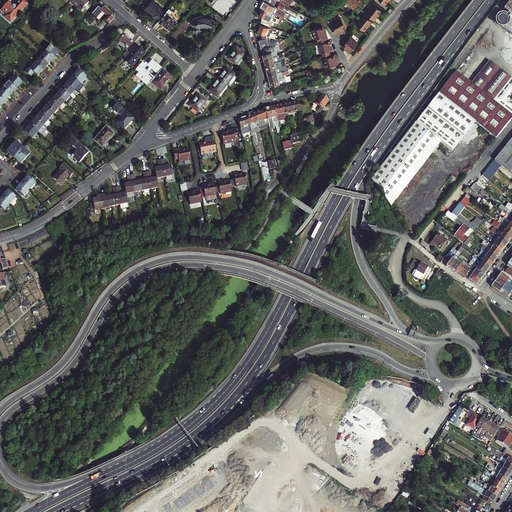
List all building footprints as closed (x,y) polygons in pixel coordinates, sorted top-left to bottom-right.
[(18,0),(14,5),(9,1),(1,11),(5,14),(3,17),(11,23),(28,3),(24,0),(18,0)] [(90,3),(86,0),(73,0),(72,1),(72,2),(82,11),(90,3)] [(160,20),(167,12),(154,0),(147,8),(160,20)] [(230,0),(211,0),(211,1),(225,11),(232,1),(230,0)] [(261,4),(263,6),(272,11),(275,5),(266,0),(263,0),(263,1),(261,4)] [(277,14),(281,16),(302,28),(303,28),(312,19),(290,6),(286,4),(279,0),(266,0),(275,5),(272,11),(277,14)] [(372,0),(364,10),(373,17),(381,7),(372,0)] [(511,0),(501,13),(505,16),(503,15),(501,15),(500,16),(498,16),(496,19),(496,21),(496,23),(497,24),(498,25),(511,36),(511,0)] [(148,7),(146,5),(139,12),(141,14),(147,8),(148,7)] [(263,6),(261,11),(276,17),(277,14),(272,11),(263,6)] [(105,20),(110,24),(116,18),(116,16),(105,7),(102,11),(99,8),(96,12),(100,16),(103,12),(108,16),(105,20)] [(173,10),(170,8),(167,12),(160,20),(159,20),(170,30),(177,21),(174,18),(174,16),(171,13),(173,10)] [(261,11),(259,15),(274,21),(276,17),(261,11)] [(362,12),(355,22),(364,28),(371,18),(362,12)] [(209,27),(215,20),(214,19),(211,17),(206,15),(200,16),(196,17),(194,19),(191,22),(196,26),(195,29),(196,29),(200,29),(199,26),(203,25),(205,25),(209,27)] [(330,25),(336,34),(343,30),(342,29),(344,27),(347,26),(340,16),(332,22),(333,23),(330,25)] [(260,25),(259,28),(267,31),(271,32),(274,33),(278,35),(279,32),(281,32),(281,30),(261,23),(260,25)] [(317,40),(318,42),(328,38),(326,31),(324,31),(323,29),(322,26),(312,29),(315,39),(317,38),(317,40)] [(123,51),(126,53),(135,43),(125,35),(121,40),(118,43),(125,49),(123,51)] [(350,36),(343,45),(345,47),(347,48),(346,50),(350,53),(358,43),(350,36)] [(261,49),(269,46),(268,42),(267,38),(259,40),(261,49)] [(328,41),(317,44),(320,53),(333,50),(331,45),(329,46),(329,44),(328,41)] [(145,52),(135,43),(126,53),(123,56),(127,59),(126,61),(132,67),(145,52)] [(263,54),(264,59),(279,55),(278,49),(281,48),(278,44),(276,45),(270,47),(261,50),(262,53),(263,54)] [(52,46),(47,52),(54,59),(56,56),(57,56),(60,53),(52,46)] [(237,46),(229,56),(237,62),(245,52),(237,46)] [(47,52),(42,58),(49,65),(52,62),(52,61),(54,59),(47,52)] [(265,61),(265,64),(275,62),(279,61),(278,57),(280,57),(284,54),(284,53),(279,55),(264,59),(265,61)] [(334,55),(324,58),(327,68),(339,64),(337,59),(336,60),(335,58),(334,55)] [(42,58),(37,64),(44,70),(46,68),(47,67),(49,65),(42,58)] [(146,64),(143,62),(136,70),(139,72),(136,76),(147,86),(151,82),(155,78),(149,73),(152,69),(158,74),(162,69),(163,68),(153,60),(149,65),(147,63),(146,64)] [(474,83),(457,70),(436,96),(372,179),(391,206),(441,142),(452,151),(474,122),(496,139),(511,118),(511,102),(511,99),(511,78),(491,61),(474,83)] [(35,74),(39,77),(41,74),(41,73),(44,70),(37,64),(33,68),(32,67),(31,69),(30,68),(26,72),(32,78),(35,74)] [(235,75),(235,74),(228,68),(219,79),(227,85),(229,82),(232,85),(237,77),(235,75)] [(172,78),(162,69),(158,74),(155,78),(151,82),(161,91),(172,78)] [(269,78),(270,80),(279,78),(284,76),(285,76),(290,75),(288,69),(283,71),(278,72),(268,75),(269,78)] [(77,74),(74,77),(81,83),(87,77),(79,70),(77,73),(77,74)] [(10,83),(17,89),(20,85),(21,85),(23,83),(16,76),(10,83)] [(279,78),(270,80),(270,83),(271,86),(286,82),(285,76),(284,76),(279,78)] [(75,90),(81,83),(74,77),(71,81),(70,81),(68,83),(75,90)] [(222,97),(227,90),(225,88),(227,85),(219,79),(211,90),(219,96),(219,95),(222,97)] [(10,83),(4,89),(12,96),(14,93),(14,92),(17,89),(10,83)] [(66,87),(63,90),(70,96),(75,90),(68,83),(65,86),(66,87)] [(4,89),(0,94),(0,97),(5,102),(8,98),(9,98),(12,96),(4,89)] [(60,93),(58,95),(65,101),(70,96),(63,90),(61,93),(60,93)] [(190,105),(198,112),(207,100),(200,94),(190,105)] [(55,99),(53,102),(60,108),(65,101),(58,95),(55,98),(55,99)] [(320,112),(329,100),(322,95),(319,97),(315,103),(321,107),(318,110),(320,112)] [(60,108),(53,102),(50,105),(49,104),(47,107),(55,113),(60,108)] [(299,111),(297,102),(291,104),(293,112),(299,111)] [(293,112),(291,104),(283,105),(284,114),(285,117),(287,116),(286,114),(293,112)] [(278,106),(274,107),(278,124),(279,127),(281,126),(280,120),(286,119),(285,117),(284,114),(283,105),(278,106)] [(49,119),(55,113),(47,107),(45,110),(45,111),(42,113),(49,119)] [(272,108),(270,108),(272,119),(271,119),(273,125),(278,124),(274,107),(272,108)] [(264,109),(266,116),(268,126),(269,127),(273,126),(273,125),(271,119),(272,119),(270,108),(267,109),(264,109)] [(266,116),(264,109),(260,111),(256,113),(259,122),(260,125),(261,128),(268,126),(266,116)] [(128,112),(118,124),(125,130),(135,119),(128,112)] [(49,119),(42,113),(40,116),(39,116),(37,119),(44,125),(49,119)] [(251,115),(247,116),(250,126),(251,129),(260,125),(259,122),(256,113),(251,115)] [(250,126),(247,116),(243,118),(238,120),(242,129),(243,136),(252,134),(251,129),(250,126)] [(305,118),(303,122),(305,128),(306,130),(312,123),(305,118)] [(34,123),(32,126),(38,131),(42,134),(47,128),(44,125),(37,119),(34,122),(34,123)] [(25,132),(33,138),(38,131),(32,126),(29,129),(28,129),(25,132)] [(95,141),(103,148),(111,139),(112,140),(114,137),(116,135),(107,127),(95,141)] [(229,132),(222,133),(224,144),(236,142),(235,139),(239,138),(237,128),(231,129),(231,131),(229,132)] [(298,134),(290,136),(291,141),(292,143),(300,141),(298,134)] [(203,154),(219,151),(216,138),(208,140),(208,142),(206,143),(201,144),(203,154)] [(511,138),(494,161),(504,168),(511,174),(511,138)] [(8,151),(15,158),(24,148),(17,141),(8,151)] [(282,143),(283,149),(293,147),(292,143),(291,141),(282,143)] [(87,151),(81,146),(72,156),(80,163),(89,153),(87,151)] [(189,148),(184,149),(182,149),(182,147),(174,149),(176,159),(180,158),(180,161),(191,159),(189,148)] [(24,148),(15,158),(22,164),(31,154),(24,148)] [(158,179),(158,180),(166,179),(163,161),(159,162),(160,169),(156,170),(158,179)] [(163,161),(166,179),(174,177),(173,167),(168,167),(167,161),(163,161)] [(259,163),(263,179),(270,177),(266,161),(259,163)] [(61,171),(54,179),(62,185),(66,180),(69,177),(70,178),(74,173),(65,165),(60,170),(61,171)] [(148,173),(151,191),(159,189),(158,180),(158,179),(153,180),(152,172),(148,173)] [(238,172),(234,173),(237,186),(248,184),(246,173),(241,174),(239,174),(238,172)] [(143,192),(151,191),(148,173),(144,174),(145,181),(142,182),(143,192)] [(132,176),(135,193),(143,192),(142,182),(137,182),(136,175),(132,176)] [(27,180),(24,183),(31,189),(37,183),(29,176),(26,179),(27,180)] [(128,195),(135,193),(132,176),(129,176),(130,183),(126,184),(127,193),(128,195)] [(231,181),(225,182),(223,182),(222,180),(219,181),(222,193),(233,191),(231,181)] [(210,184),(204,185),(206,196),(207,200),(208,201),(209,200),(214,199),(214,198),(217,198),(216,194),(218,194),(216,181),(211,182),(212,184),(210,184)] [(20,187),(18,189),(25,196),(31,189),(24,183),(21,187),(20,187)] [(479,196),(470,189),(466,186),(462,190),(467,194),(473,199),(475,201),(479,196)] [(118,188),(121,205),(121,209),(130,208),(128,195),(127,193),(122,194),(121,187),(118,188)] [(111,196),(113,206),(121,205),(118,188),(113,189),(114,195),(111,196)] [(189,192),(191,204),(202,202),(200,189),(196,189),(196,191),(194,191),(189,192)] [(7,194),(4,198),(11,204),(17,197),(9,191),(7,194)] [(490,196),(504,207),(507,209),(511,204),(500,196),(499,198),(492,193),(490,196)] [(104,208),(104,207),(102,194),(98,195),(98,198),(94,199),(95,209),(98,208),(99,209),(104,208)] [(110,207),(113,206),(111,196),(107,197),(106,194),(102,194),(104,207),(104,208),(110,208),(110,207)] [(465,197),(462,201),(468,206),(471,202),(465,197)] [(5,211),(11,204),(4,198),(1,201),(0,201),(0,206),(2,208),(5,211)] [(489,211),(490,210),(494,205),(490,203),(489,204),(483,200),(480,203),(480,204),(489,211)] [(459,204),(452,214),(474,231),(477,228),(482,221),(477,218),(472,223),(460,214),(464,208),(459,204)] [(503,213),(511,218),(511,212),(507,209),(504,207),(501,211),(503,213)] [(454,236),(459,240),(463,243),(467,237),(468,238),(470,235),(474,231),(452,214),(448,211),(445,215),(453,221),(454,220),(460,225),(459,227),(460,228),(454,236)] [(503,219),(511,225),(511,218),(503,213),(502,215),(504,217),(503,219)] [(499,224),(511,233),(511,225),(503,219),(500,217),(498,219),(501,221),(499,224)] [(495,227),(511,239),(511,236),(511,233),(499,224),(495,220),(492,223),(496,226),(495,227)] [(493,233),(494,233),(507,243),(511,239),(495,227),(494,226),(490,231),(493,233)] [(21,248),(25,246),(28,252),(51,239),(46,229),(19,244),(21,248)] [(440,249),(447,240),(438,233),(429,244),(433,248),(435,245),(440,249)] [(489,236),(489,237),(504,248),(507,243),(494,233),(491,237),(490,236),(489,235),(489,236)] [(488,242),(490,244),(501,252),(504,248),(489,237),(488,238),(490,240),(488,242)] [(29,251),(34,262),(57,251),(52,241),(29,251)] [(498,256),(486,247),(482,244),(481,246),(484,248),(486,250),(485,251),(484,250),(483,251),(495,260),(498,256)] [(487,246),(486,247),(498,256),(501,252),(490,244),(488,246),(487,246)] [(450,261),(455,255),(458,251),(460,249),(455,245),(445,257),(450,261)] [(482,250),(479,254),(492,264),(495,260),(483,251),(482,251),(482,250)] [(492,264),(479,254),(477,257),(475,254),(473,256),(477,259),(489,268),(492,264)] [(451,269),(457,261),(458,259),(459,258),(455,255),(450,261),(446,266),(451,269)] [(474,263),(486,272),(489,268),(477,259),(473,256),(472,257),(474,259),(472,262),(474,263)] [(0,259),(0,266),(1,267),(3,273),(9,271),(5,262),(1,263),(0,259)] [(408,267),(415,271),(420,263),(413,259),(408,267)] [(451,269),(455,272),(461,264),(458,262),(457,261),(451,269)] [(455,272),(460,274),(467,264),(463,261),(461,264),(455,272)] [(424,281),(431,269),(420,263),(415,271),(413,275),(424,281)] [(471,267),(472,267),(483,276),(486,272),(474,263),(472,266),(471,267)] [(469,271),(470,270),(472,267),(471,267),(469,266),(467,264),(460,274),(464,277),(468,272),(469,271)] [(473,273),(472,274),(480,280),(483,276),(472,267),(470,270),(474,272),(473,273)] [(464,277),(475,284),(477,284),(480,280),(472,274),(471,276),(468,274),(470,273),(468,272),(464,277)] [(511,285),(511,281),(501,273),(499,276),(498,277),(510,287),(511,285)] [(498,277),(494,282),(507,291),(510,287),(498,277)] [(507,291),(494,282),(491,286),(506,297),(509,293),(507,291)] [(458,403),(447,420),(449,421),(461,404),(458,403)] [(472,413),(474,411),(461,403),(461,404),(449,421),(458,427),(461,422),(457,419),(462,411),(467,414),(466,416),(469,418),(472,413)] [(469,418),(465,426),(467,427),(468,425),(470,426),(477,416),(472,413),(469,418)] [(477,416),(470,426),(474,429),(475,427),(481,418),(477,416)] [(475,427),(479,429),(485,419),(482,417),(481,418),(475,427)] [(485,419),(479,429),(477,433),(474,437),(478,439),(479,436),(489,421),(485,419)] [(489,421),(479,436),(478,439),(481,441),(483,436),(492,423),(489,421)] [(492,423),(483,436),(487,439),(496,425),(492,423)] [(496,425),(487,439),(491,441),(493,437),(499,427),(500,425),(497,423),(496,425)] [(499,427),(493,437),(496,439),(502,429),(499,427)] [(508,433),(502,429),(496,439),(500,441),(502,443),(504,440),(508,433)] [(506,460),(506,462),(511,465),(511,459),(506,456),(503,454),(501,458),(502,459),(503,458),(506,460)] [(404,475),(410,479),(411,478),(420,466),(413,461),(410,466),(408,468),(408,470),(404,475)] [(499,462),(498,463),(511,471),(511,465),(506,462),(504,464),(501,461),(500,462),(499,462)] [(511,471),(498,463),(497,465),(502,469),(501,470),(509,475),(511,471)] [(488,464),(486,467),(495,472),(496,470),(488,464)] [(501,470),(498,475),(507,480),(509,475),(501,470)] [(507,480),(498,475),(496,478),(494,476),(487,472),(485,475),(503,486),(507,480)] [(503,486),(485,475),(483,474),(482,477),(484,478),(483,479),(488,483),(487,485),(491,487),(499,492),(503,486)] [(201,480),(209,490),(214,486),(207,476),(201,480)] [(496,497),(488,492),(482,488),(474,484),(469,481),(467,485),(478,492),(479,491),(480,492),(479,493),(484,496),(482,500),(491,505),(496,497)] [(192,488),(198,497),(205,492),(199,484),(192,488)] [(455,486),(472,497),(474,498),(475,497),(476,496),(456,484),(455,486)] [(484,486),(482,488),(488,492),(491,487),(487,485),(485,484),(484,486)] [(491,487),(488,492),(496,497),(499,492),(491,487)] [(186,493),(192,501),(198,497),(192,488),(186,493)] [(180,497),(186,506),(192,501),(186,493),(180,497)] [(173,502),(179,510),(186,506),(180,497),(173,502)] [(466,501),(465,504),(469,507),(470,506),(474,498),(472,497),(468,503),(466,501)] [(474,498),(470,506),(479,511),(484,503),(475,497),(474,498)] [(471,511),(470,511),(477,511),(469,507),(465,504),(462,502),(461,505),(467,509),(471,511)] [(166,511),(175,511),(169,503),(163,507),(166,511)]
